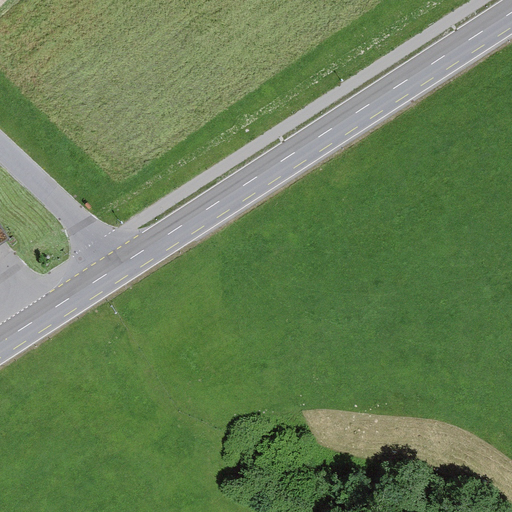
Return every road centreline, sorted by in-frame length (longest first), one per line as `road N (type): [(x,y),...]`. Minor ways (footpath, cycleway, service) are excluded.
road 1 (primary): [(511,13),(116,267)]
road 2 (residential): [(116,267),(0,150)]
road 3 (primary): [(116,267),(0,343)]
